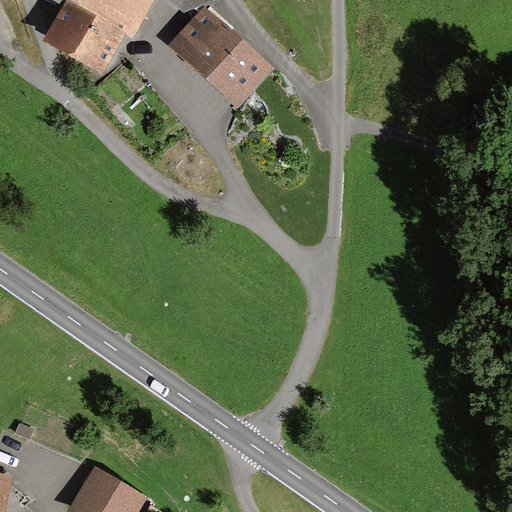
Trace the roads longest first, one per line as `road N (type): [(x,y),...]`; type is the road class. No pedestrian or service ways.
road 1 (tertiary): [(0,268),(349,511)]
road 2 (unknown): [(324,299),(257,229),(177,196),(36,80)]
road 3 (unknown): [(254,445),(114,511)]
